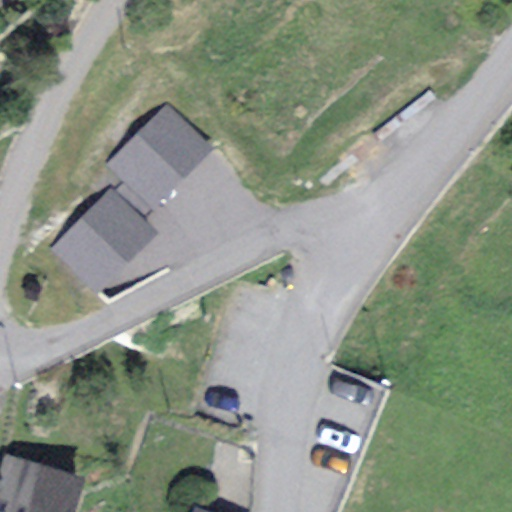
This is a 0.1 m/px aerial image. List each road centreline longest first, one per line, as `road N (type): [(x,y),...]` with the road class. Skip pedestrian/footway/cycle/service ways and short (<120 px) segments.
road 1 (residential): [(391,222),(362,210),(225,259),(39,357),(20,363),(0,355)]
road 2 (tertiary): [(391,222),(336,292),(298,368),(282,511)]
road 3 (residential): [(0,241),(68,78),(117,0)]
road 4 (tertiary): [(511,65),(391,222)]
